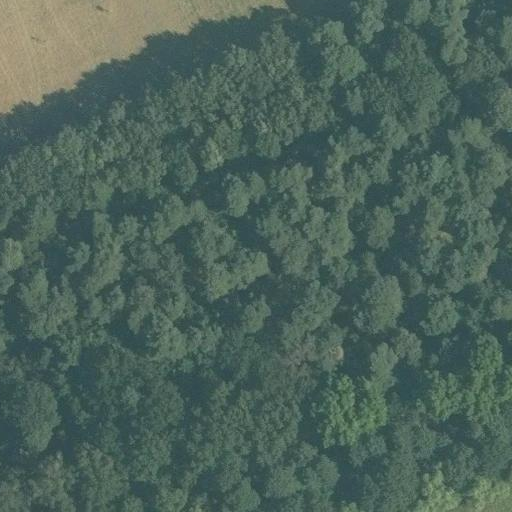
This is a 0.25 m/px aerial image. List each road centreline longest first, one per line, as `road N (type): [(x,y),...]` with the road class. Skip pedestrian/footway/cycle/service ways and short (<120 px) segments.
road 1 (track): [(0,254),(244,189),(511,85)]
road 2 (track): [(283,511),(405,462),(511,438)]
